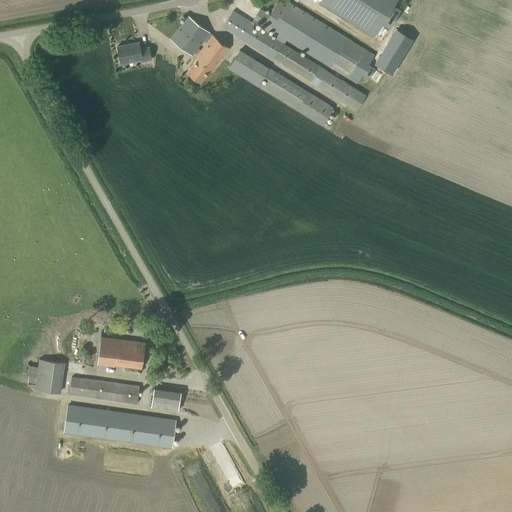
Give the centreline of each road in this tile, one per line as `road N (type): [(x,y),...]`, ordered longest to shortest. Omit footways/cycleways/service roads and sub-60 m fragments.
road 1 (unclassified): [(278,511),(15,33)]
road 2 (unclassified): [(15,33),(191,0)]
